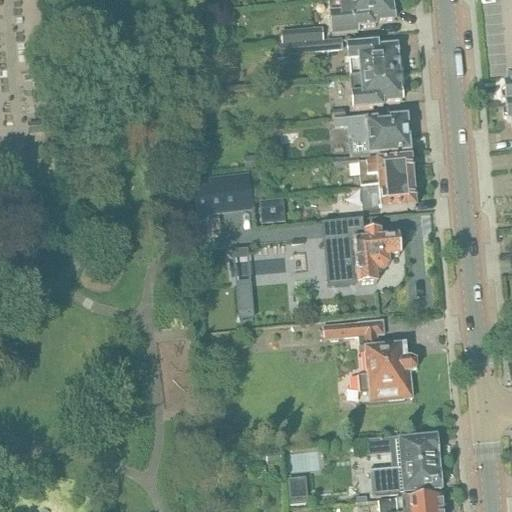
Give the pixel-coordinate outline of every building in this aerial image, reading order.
[(396,9),(394,0),(327,0),(331,37),(357,35),(357,30),(375,28),(375,24),(394,22),(393,13),(396,9)] [(281,46),(322,42),(321,29),(279,32),(281,46)] [(342,52),(341,41),(274,48),(276,63),(286,62),(285,58),(342,52)] [(349,79),(402,74),(400,59),(397,56),(396,47),(377,49),(376,45),(346,47),(349,79)] [(402,74),(349,79),(352,111),(382,108),(382,104),(401,102),(400,93),(403,90),(402,74)] [(505,105),(511,104),(511,77),(507,78),(507,86),(503,87),(505,105)] [(346,121),(345,111),(330,112),(331,122),(346,121)] [(368,158),(389,156),(409,155),(406,119),(390,121),(390,125),(376,127),(375,122),(366,123),(366,119),(333,122),(334,130),(347,129),(348,139),(360,137),(361,143),(367,143),(368,158)] [(29,126),(29,127),(30,137),(49,135),(48,125),(29,126)] [(255,158),(244,159),(245,169),(256,168),(255,158)] [(360,190),(412,185),(410,160),(357,165),(360,190)] [(333,163),(333,170),(353,168),(353,167),(356,166),(356,161),(333,163)] [(220,181),(192,184),(195,216),(224,212),(220,181)] [(412,185),(360,190),(361,202),(369,201),(370,214),(414,210),(412,185)] [(283,224),(281,202),(258,204),(260,227),(283,224)] [(379,234),(364,235),(364,236),(356,237),(356,243),(341,245),(342,256),(353,255),(354,271),(354,278),(355,278),(356,287),(376,285),(375,274),(383,273),(388,267),(387,259),(399,258),(397,239),(380,241),(379,234)] [(382,323),(362,325),(323,328),(324,342),(358,339),(359,351),(364,351),(366,377),(358,378),(360,396),(368,395),(369,404),(405,401),(403,383),(410,382),(409,374),(411,374),(416,371),(415,362),(409,360),(406,360),(404,347),(377,349),(376,338),(384,337),(382,323)] [(393,470),(374,471),(375,484),(376,498),(421,494),(441,493),(438,466),(436,438),(416,440),(390,442),(393,470)] [(307,509),(305,485),(289,486),(291,510),(307,509)] [(442,511),(441,497),(385,503),(379,504),(380,511),(442,511)]
